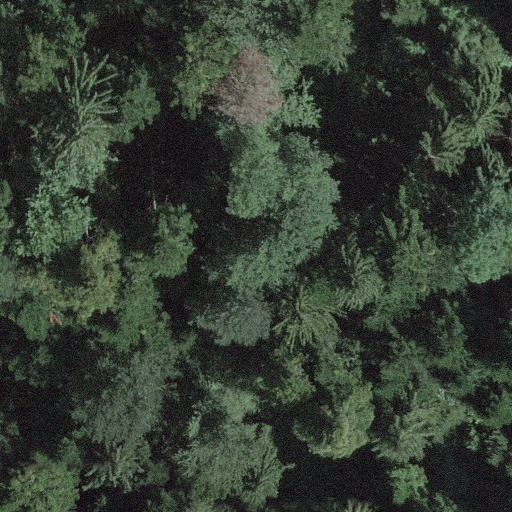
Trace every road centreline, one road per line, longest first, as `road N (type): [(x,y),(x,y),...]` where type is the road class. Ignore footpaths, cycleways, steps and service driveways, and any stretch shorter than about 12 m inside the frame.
road 1 (track): [(0,354),(223,292),(255,254),(308,54),(331,0)]
road 2 (track): [(223,292),(349,511)]
